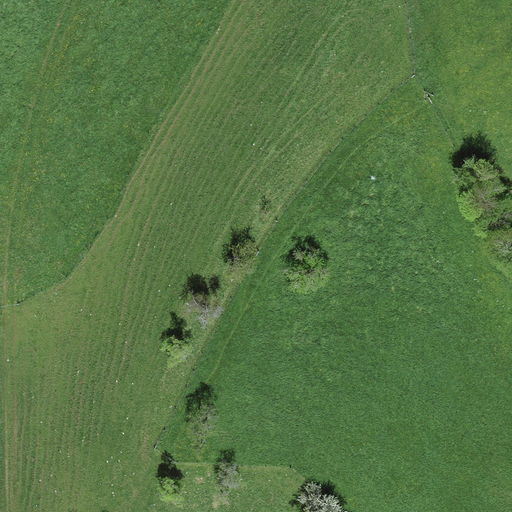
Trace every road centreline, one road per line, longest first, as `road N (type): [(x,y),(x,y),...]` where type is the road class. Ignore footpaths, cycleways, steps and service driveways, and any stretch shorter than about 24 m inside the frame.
road 1 (track): [(73,0),(25,154),(14,221),(10,511)]
road 2 (track): [(280,237),(131,511)]
